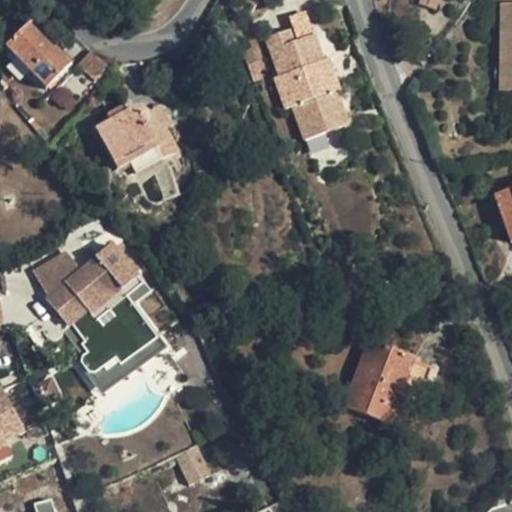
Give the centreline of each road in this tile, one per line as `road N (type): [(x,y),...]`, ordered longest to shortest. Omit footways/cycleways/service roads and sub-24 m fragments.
road 1 (residential): [(511,400),(358,0)]
road 2 (residential): [(199,0),(170,39),(133,52),(91,43),(51,0)]
